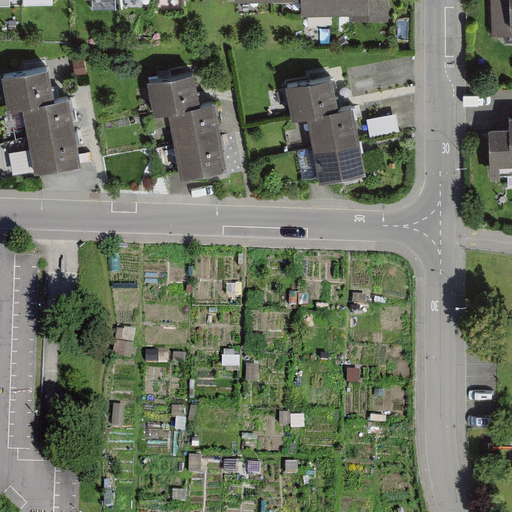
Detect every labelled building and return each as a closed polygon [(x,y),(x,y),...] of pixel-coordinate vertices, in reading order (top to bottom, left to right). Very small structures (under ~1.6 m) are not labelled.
[(301,0),(302,12),(336,11),(336,0),(301,0)] [(336,0),(336,11),(371,11),(370,0),(336,0)] [(52,66),(5,75),(11,110),(24,108),(35,172),(83,163),(72,99),(59,101),(52,66)] [(199,73),(151,81),(158,117),(170,114),(182,178),(230,170),(218,105),(205,108),(199,73)] [(337,76),(289,84),(295,119),(308,117),(319,181),(367,173),(356,108),(343,110),(337,76)] [(511,130),(494,131),(496,165),(511,164),(511,130)]
